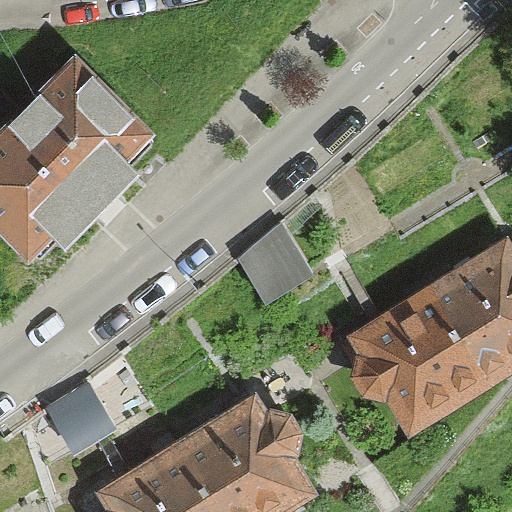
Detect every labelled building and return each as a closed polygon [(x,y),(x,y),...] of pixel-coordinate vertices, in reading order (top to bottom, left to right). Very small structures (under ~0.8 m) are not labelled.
[(76,56),(0,131),(0,235),(29,264),(55,238),(65,249),(139,176),(127,164),(155,136),(76,56)] [(261,242),(237,262),(264,305),(312,276),(291,236),(286,226),(284,222),(261,242)] [(511,244),(507,237),(346,336),(357,354),(351,377),(358,388),(364,399),(386,400),(409,437),(511,374),(511,244)] [(66,396),(45,408),(49,414),(75,457),(117,432),(88,383),(66,396)] [(256,394),(95,491),(106,508),(104,511),(290,511),(318,495),(295,458),(302,437),(296,427),(290,417),(265,409),(256,394)]
